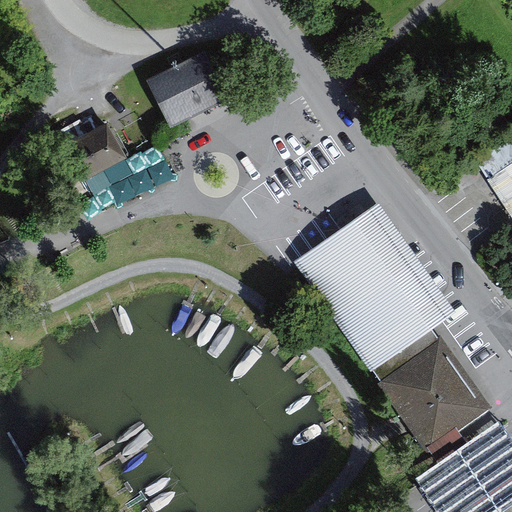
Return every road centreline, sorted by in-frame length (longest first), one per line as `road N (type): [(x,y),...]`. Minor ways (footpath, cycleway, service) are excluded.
road 1 (track): [(325,511),(345,493),(362,437),(349,385),(276,309),(206,268),(172,262),(35,314),(0,310)]
road 2 (residential): [(0,259),(155,205),(208,163),(325,96)]
road 3 (residential): [(511,329),(325,96)]
road 4 (track): [(0,175),(66,88),(95,34)]
